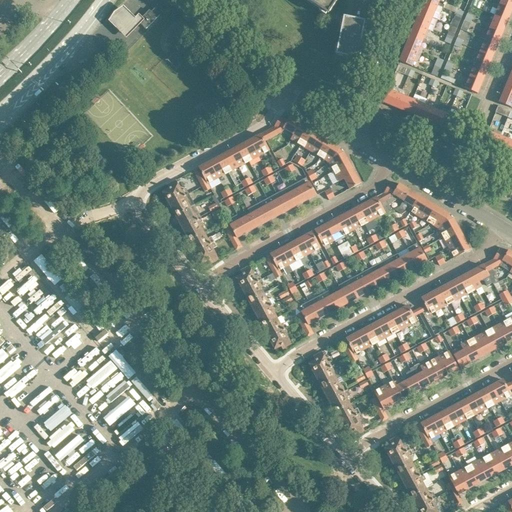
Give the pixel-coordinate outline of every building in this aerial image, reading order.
[(306,0),(328,14),(330,11),(337,0),(306,0)] [(424,0),(425,1),(442,8),(443,8),(446,0),(424,0)] [(511,0),(501,0),(500,4),(511,8),(511,0)] [(420,12),(420,13),(432,18),(435,11),(440,13),(442,8),(425,1),(420,12)] [(456,12),(456,13),(462,16),(467,3),(461,1),(457,9),(456,12)] [(511,8),(500,4),(495,16),(507,21),(511,9),(511,8)] [(126,38),(144,19),(139,15),(135,18),(123,6),(115,12),(109,21),(126,38)] [(419,14),(415,25),(427,30),(432,18),(420,13),(419,14)] [(495,16),(490,28),(502,33),(507,21),(495,16)] [(337,53),(336,55),(338,56),(340,56),(357,60),(365,22),(346,18),(344,18),(344,20),(339,41),(337,53)] [(453,20),(450,26),(457,28),(459,23),(453,20)] [(415,25),(410,37),(421,42),(424,36),(427,38),(430,31),(415,25)] [(450,26),(448,31),(449,32),(454,34),(457,28),(450,26)] [(490,28),(485,40),(497,45),(502,33),(490,28)] [(421,42),(410,37),(404,49),(420,56),(424,48),(420,46),(421,42)] [(485,40),(480,52),(492,57),(497,45),(485,40)] [(420,56),(404,49),(400,61),(411,66),(414,60),(418,62),(420,56)] [(167,60),(176,69),(185,60),(175,51),(167,60)] [(480,52),(475,64),(487,69),(492,57),(480,52)] [(441,65),(435,62),(430,74),(436,77),(441,65)] [(475,64),(470,77),(482,82),(487,69),(475,64)] [(396,71),(408,76),(410,70),(398,65),(396,71)] [(465,89),(477,94),(482,82),(470,77),(465,89)] [(395,107),(402,90),(404,87),(400,85),(398,89),(390,85),(383,102),(395,107)] [(412,100),(407,98),(409,93),(402,90),(395,107),(407,112),(412,100)] [(511,93),(504,91),(499,103),(511,108),(511,106),(511,93)] [(407,112),(419,117),(424,105),(412,100),(407,112)] [(424,105),(419,117),(432,122),(437,110),(432,108),(433,105),(426,102),(424,105)] [(508,117),(510,111),(498,106),(495,112),(508,117)] [(437,110),(432,122),(444,127),(449,115),(448,115),(450,112),(443,109),(442,112),(437,110)] [(461,120),(449,115),(444,127),(456,132),(461,120)] [(263,133),(266,140),(282,132),(284,129),(293,134),(299,123),(290,118),(288,121),(281,117),(274,127),(263,133)] [(300,146),(309,129),(299,123),(293,134),(290,140),(300,146)] [(319,136),(309,129),(300,146),(310,152),(319,136)] [(487,131),(482,143),(495,148),(500,136),(501,133),(495,131),(493,134),(487,131)] [(500,136),(495,148),(502,151),(505,153),(506,153),(507,153),(511,141),(511,134),(507,133),(505,139),(500,136)] [(269,151),(260,135),(250,140),(259,156),(269,151)] [(320,158),(329,142),(319,136),(310,152),(320,158)] [(259,156),(250,140),(240,145),(249,161),(259,156)] [(329,142),(320,158),(328,163),(333,158),(339,155),(336,153),(339,148),(329,142)] [(249,161),(240,145),(230,151),(238,167),(249,161)] [(339,155),(333,158),(328,163),(333,172),(350,163),(344,152),(342,150),(339,148),(336,153),(339,155)] [(238,167),(230,151),(219,157),(228,173),(238,167)] [(228,173),(219,157),(209,162),(218,178),(228,173)] [(218,178),(209,162),(199,168),(207,182),(208,184),(218,178)] [(355,173),(350,163),(333,172),(338,182),(344,179),(355,173)] [(199,168),(193,171),(194,172),(203,188),(206,186),(204,184),(207,182),(199,168)] [(264,177),(269,174),(266,168),(261,171),(264,177)] [(249,169),(242,173),(245,179),(252,175),(249,169)] [(355,173),(344,179),(349,189),(360,183),(355,173)] [(297,183),(307,201),(316,196),(307,178),(297,183)] [(162,192),(169,204),(188,194),(185,189),(181,191),(176,180),(167,185),(168,188),(169,189),(162,192)] [(206,186),(203,188),(205,192),(211,189),(208,184),(207,182),(204,184),(206,186)] [(287,188),(297,206),(307,201),(297,183),(287,188)] [(397,187),(390,183),(384,193),(376,198),(385,214),(391,210),(388,205),(397,198),(403,202),(410,190),(399,184),(397,187)] [(253,185),(248,188),(251,194),(256,191),(253,185)] [(229,188),(224,190),(227,196),(232,194),(229,188)] [(277,194),(287,211),(297,206),(287,188),(277,194)] [(401,206),(394,210),(401,215),(406,211),(408,210),(410,211),(419,196),(410,190),(403,202),(401,206)] [(190,199),(188,194),(169,204),(175,216),(190,208),(187,201),(190,199)] [(267,199),(277,217),(287,211),(277,194),(267,199)] [(420,217),(429,202),(419,196),(410,211),(420,217)] [(385,214),(376,198),(366,203),(375,219),(385,214)] [(257,205),(267,222),(277,217),(267,199),(257,205)] [(439,208),(429,202),(420,217),(430,224),(439,208)] [(366,203),(356,208),(365,224),(375,219),(366,203)] [(218,208),(216,204),(208,208),(210,212),(218,208)] [(250,215),(257,228),(267,222),(257,205),(247,210),(250,215)] [(190,208),(175,216),(179,223),(179,224),(181,227),(189,223),(190,225),(197,221),(197,219),(200,217),(198,212),(194,214),(190,208)] [(356,208),(346,214),(354,230),(365,224),(356,208)] [(430,224),(438,229),(443,224),(449,221),(446,219),(449,214),(439,208),(430,224)] [(219,209),(211,213),(214,218),(216,216),(221,214),(219,209)] [(354,230),(346,214),(335,219),(342,231),(344,236),(354,230)] [(443,238),(459,229),(454,219),(449,214),(446,219),(449,221),(443,224),(438,229),(443,238)] [(228,221),(230,226),(234,232),(237,238),(247,233),(240,220),(237,215),(228,221)] [(240,220),(247,233),(257,228),(250,215),(240,220)] [(182,228),(182,229),(184,233),(185,233),(188,241),(207,230),(204,224),(201,219),(197,221),(190,225),(189,223),(181,227),(182,228)] [(335,219),(325,225),(334,241),(344,236),(342,231),(335,219)] [(409,223),(409,224),(412,229),(417,227),(414,221),(409,223)] [(323,247),(334,241),(325,225),(315,230),(321,242),(323,247)] [(465,239),(459,229),(443,238),(449,248),(465,239)] [(188,241),(195,252),(214,242),(211,237),(207,239),(204,233),(207,231),(207,230),(188,241)] [(226,233),(236,250),(237,250),(242,247),(237,238),(234,232),(231,234),(230,231),(226,233)] [(320,249),(311,232),(301,238),(310,254),(320,249)] [(310,254),(301,238),(291,243),(300,260),(310,254)] [(470,249),(465,239),(449,248),(454,258),(470,249)] [(347,241),(337,247),(343,259),(354,254),(351,248),(347,241)] [(216,247),(214,242),(195,252),(201,264),(207,260),(210,264),(218,260),(213,249),(216,247)] [(300,260),(291,243),(280,249),(289,265),(300,260)] [(410,253),(417,266),(427,261),(420,248),(417,243),(408,248),(410,253)] [(289,265),(280,249),(270,254),(276,265),(278,269),(279,271),(289,265)] [(493,259),(483,265),(487,272),(486,272),(493,283),(493,284),(498,281),(499,281),(492,269),(499,265),(509,272),(511,266),(511,251),(509,250),(507,254),(500,249),(493,259)] [(388,259),(398,277),(407,272),(400,259),(398,253),(388,259)] [(407,272),(417,266),(410,253),(400,259),(407,272)] [(270,254),(265,258),(274,275),(277,273),(276,271),(278,269),(276,265),(270,254)] [(439,266),(445,263),(441,254),(435,258),(439,266)] [(378,264),(388,282),(398,277),(388,259),(378,264)] [(368,270),(378,288),(388,282),(378,264),(368,270)] [(483,265),(473,270),(479,281),(484,279),(487,286),(493,283),(486,272),(487,272),(483,265)] [(236,278),(242,290),(261,280),(258,275),(255,277),(249,266),(240,271),(241,274),(242,275),(236,278)] [(358,275),(368,293),(378,288),(368,270),(358,275)] [(479,281),(473,270),(463,276),(471,292),(481,286),(479,281)] [(348,280),(358,298),(368,293),(358,275),(348,280)] [(471,292),(463,276),(452,282),(461,297),(471,292)] [(264,285),(261,280),(242,290),(248,301),(264,293),(260,287),(264,285)] [(314,286),(311,280),(304,283),(307,289),(314,286)] [(338,286),(341,291),(348,304),(358,298),(348,280),(338,286)] [(461,297),(452,282),(442,287),(450,303),(461,297)] [(450,303),(442,287),(431,293),(440,309),(450,303)] [(289,295),(287,290),(279,294),(282,299),(289,295)] [(318,296),(328,314),(338,309),(331,296),(328,291),(318,296)] [(348,304),(341,291),(331,296),(338,309),(348,304)] [(264,293),(248,301),(252,309),(254,313),(262,309),(263,311),(271,306),(270,305),(274,303),(271,298),(267,300),(264,293)] [(440,309),(431,293),(421,298),(425,305),(420,308),(422,312),(429,308),(432,313),(440,309)] [(283,300),(285,304),(292,300),(290,296),(283,300)] [(308,302),(318,320),(328,314),(318,296),(308,302)] [(299,307),(302,312),(305,319),(308,325),(318,320),(308,302),(299,307)] [(262,326),(277,318),(273,311),(277,309),(274,304),(271,306),(263,311),(262,309),(254,313),(255,314),(255,315),(257,318),(258,319),(262,326)] [(407,306),(398,311),(406,327),(416,322),(413,317),(419,314),(417,310),(411,313),(407,306)] [(406,327),(398,311),(387,317),(396,332),(406,327)] [(387,317),(377,322),(385,338),(396,332),(387,317)] [(268,338),(287,327),(284,323),(281,325),(277,318),(262,326),(268,338)] [(301,318),(298,320),(307,337),(313,334),(308,325),(305,319),(303,320),(301,318)] [(511,329),(507,321),(498,326),(507,343),(511,340),(511,329)] [(377,322),(367,328),(375,344),(385,338),(377,322)] [(498,348),(507,343),(498,326),(489,331),(498,348)] [(287,327),(268,338),(274,350),(281,346),(283,350),(292,345),(286,334),(290,332),(287,327)] [(367,328),(356,333),(365,349),(375,344),(367,328)] [(489,353),(498,348),(489,331),(479,336),(489,353)] [(346,339),(354,353),(355,355),(365,349),(356,333),(346,339)] [(479,336),(470,341),(479,358),(489,353),(479,336)] [(340,342),(350,359),(353,357),(352,355),(354,353),(346,339),(340,342)] [(470,363),(479,358),(470,341),(460,346),(463,351),(470,363)] [(452,351),(461,367),(460,368),(470,363),(463,351),(458,353),(456,349),(452,351)] [(439,356),(449,374),(458,369),(457,369),(448,351),(439,356)] [(315,376),(334,365),(331,361),(328,363),(322,352),(313,357),(314,359),(315,361),(309,364),(315,376)] [(430,361),(440,379),(449,374),(439,356),(430,361)] [(420,366),(430,384),(440,379),(430,361),(420,366)] [(421,390),(430,384),(420,366),(419,364),(410,369),(411,371),(421,390)] [(321,387),(340,377),(336,370),(337,370),(334,365),(315,376),(321,387)] [(409,379),(404,381),(412,395),(421,390),(411,371),(406,374),(409,379)] [(365,379),(362,374),(355,378),(357,383),(365,379)] [(340,377),(321,387),(325,395),(327,399),(335,395),(336,396),(343,392),(343,391),(346,389),(344,384),(340,386),(337,379),(340,377)] [(358,384),(360,389),(368,385),(366,380),(358,384)] [(402,400),(412,395),(404,381),(399,384),(397,380),(393,383),(402,400)] [(502,380),(493,385),(501,401),(511,396),(509,391),(511,388),(511,387),(509,383),(505,385),(502,380)] [(383,386),(393,405),(402,400),(393,383),(392,381),(383,386)] [(501,401),(493,385),(482,390),(491,407),(501,401)] [(377,397),(381,403),(384,409),(393,405),(383,386),(374,391),(377,397)] [(335,395),(327,399),(330,404),(331,405),(334,412),(350,404),(346,397),(350,395),(347,390),(343,392),(336,396),(335,395)] [(491,407),(482,390),(472,396),(481,412),(491,407)] [(481,412),(472,396),(462,402),(470,418),(481,412)] [(384,409),(381,403),(378,405),(376,402),(373,404),(382,422),(383,421),(388,418),(383,410),(384,409)] [(470,418),(462,402),(451,407),(460,423),(470,418)] [(353,411),(350,404),(334,412),(341,424),(360,413),(357,409),(353,411)] [(460,423),(451,407),(441,413),(450,429),(460,423)] [(358,420),(362,418),(360,413),(341,424),(347,436),(353,432),(354,433),(355,436),(364,431),(358,420)] [(450,429),(441,413),(431,418),(439,434),(450,429)] [(439,434),(431,418),(421,424),(429,438),(430,440),(439,434)] [(421,424),(415,427),(424,444),(428,442),(426,440),(429,438),(421,424)] [(391,460),(410,450),(407,445),(403,447),(398,436),(389,441),(390,444),(391,445),(384,448),(391,460)] [(504,470),(511,465),(511,461),(504,447),(495,452),(504,470)] [(397,472),(412,463),(409,457),(412,455),(410,450),(391,460),(397,472)] [(495,452),(486,457),(495,475),(504,470),(495,452)] [(486,480),(495,475),(486,457),(476,462),(486,480)] [(440,464),(437,460),(430,464),(432,468),(440,464)] [(477,485),(486,480),(476,462),(467,466),(477,485)] [(422,473),(420,468),(416,470),(412,463),(397,472),(401,479),(401,480),(403,483),(411,479),(412,481),(419,477),(418,475),(422,473)] [(433,469),(435,473),(443,469),(440,465),(433,469)] [(467,489),(477,485),(467,466),(458,471),(467,489)] [(459,494),(467,489),(458,471),(449,476),(452,482),(456,489),(459,494)] [(411,479),(403,483),(406,488),(406,489),(410,496),(426,488),(422,482),(426,480),(423,475),(419,477),(412,481),(411,479)] [(452,482),(445,485),(447,489),(451,487),(453,490),(456,489),(452,482)] [(447,489),(457,507),(457,506),(463,503),(458,494),(459,494),(456,489),(453,490),(451,487),(447,489)] [(426,488),(410,496),(417,508),(436,498),(433,493),(429,495),(426,488)] [(438,511),(434,505),(438,503),(436,498),(417,508),(419,511),(418,511),(438,511)] [(511,511),(511,508),(508,502),(502,505),(506,511),(511,511)]
